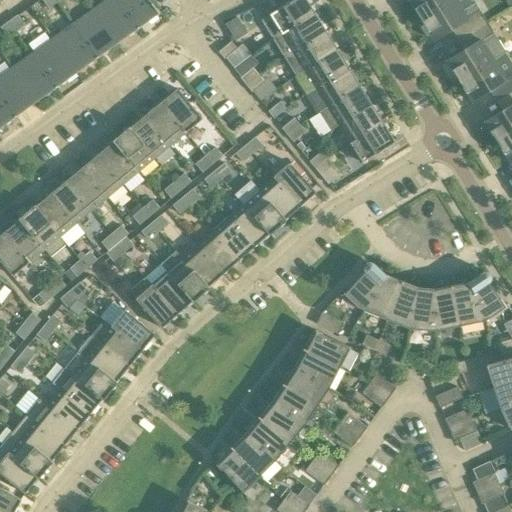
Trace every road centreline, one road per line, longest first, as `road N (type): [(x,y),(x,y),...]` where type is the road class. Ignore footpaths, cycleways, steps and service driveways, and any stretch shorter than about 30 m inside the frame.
road 1 (residential): [(43,511),(183,337),(348,196),(443,143)]
road 2 (residential): [(198,15),(0,159)]
road 3 (residential): [(443,143),(352,0)]
road 4 (residential): [(511,253),(443,143)]
road 5 (residential): [(261,119),(201,51),(198,15)]
